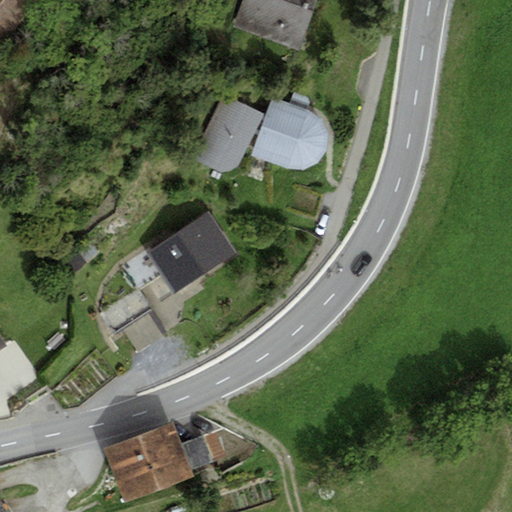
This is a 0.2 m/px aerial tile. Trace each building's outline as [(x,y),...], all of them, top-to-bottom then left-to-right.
[(22,0),(0,27),(0,77),(10,86),(80,0),(22,0)] [(317,0),(244,0),(236,27),(301,48),(317,0)] [(272,97),(266,115),(264,114),(223,94),(192,160),(212,170),(222,173),(230,171),(237,168),(248,147),(253,150),(251,156),(287,168),(303,170),(317,162),(327,151),(328,134),(319,120),(308,111),(272,97)] [(211,215),(150,255),(176,295),(237,256),(211,215)] [(106,314),(136,358),(167,338),(137,294),(106,314)] [(104,451),(124,503),(192,477),(190,471),(180,444),(172,424),(104,451)] [(222,427),(204,435),(214,462),(233,455),(253,445),(222,427)] [(204,435),(180,444),(190,471),(214,462),(204,435)]
